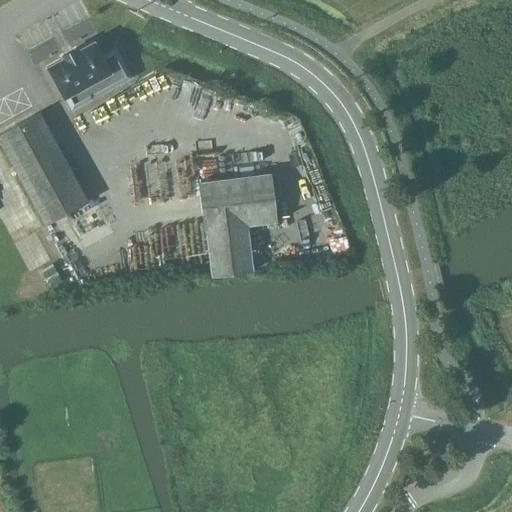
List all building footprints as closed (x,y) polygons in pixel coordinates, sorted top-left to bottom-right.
[(93,14),(39,37),(47,55),(101,32),(93,14)] [(68,53),(93,98),(130,78),(115,50),(101,57),(93,43),(77,52),(75,50),(68,53)] [(93,98),(68,53),(62,57),(63,59),(46,69),(63,99),(65,98),(72,110),(93,98)] [(39,114),(0,135),(0,142),(45,225),(87,202),(39,114)] [(247,227),(277,222),(270,173),(198,183),(211,277),(253,271),(247,227)] [(330,205),(310,211),(315,230),(327,226),(330,238),(346,234),(342,221),(335,223),(330,205)] [(35,249),(43,245),(33,226),(25,230),(35,249)]
